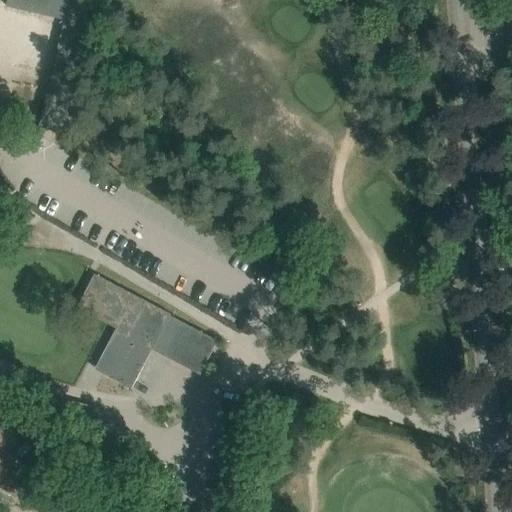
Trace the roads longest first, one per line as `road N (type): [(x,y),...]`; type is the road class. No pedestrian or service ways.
road 1 (tertiary): [(498,511),(456,0)]
road 2 (unknown): [(176,395),(215,511)]
